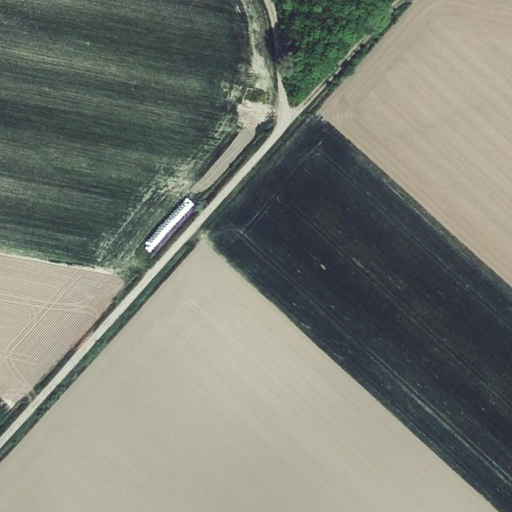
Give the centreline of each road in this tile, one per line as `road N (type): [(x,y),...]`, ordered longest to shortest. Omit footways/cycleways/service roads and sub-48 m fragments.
road 1 (track): [(269,0),(283,107),(276,134),(0,443)]
road 2 (track): [(281,121),(401,0)]
